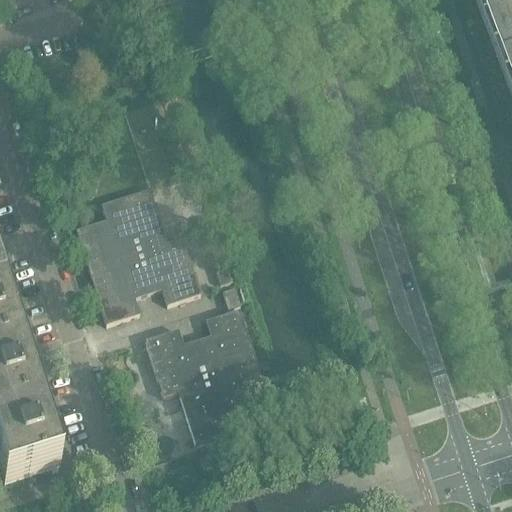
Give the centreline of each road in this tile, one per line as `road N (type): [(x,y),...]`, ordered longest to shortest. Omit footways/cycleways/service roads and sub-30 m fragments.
road 1 (tertiary): [(315,0),(466,468)]
road 2 (tertiary): [(511,423),(375,0)]
road 3 (residential): [(129,511),(0,114)]
road 4 (residential): [(340,511),(466,468)]
